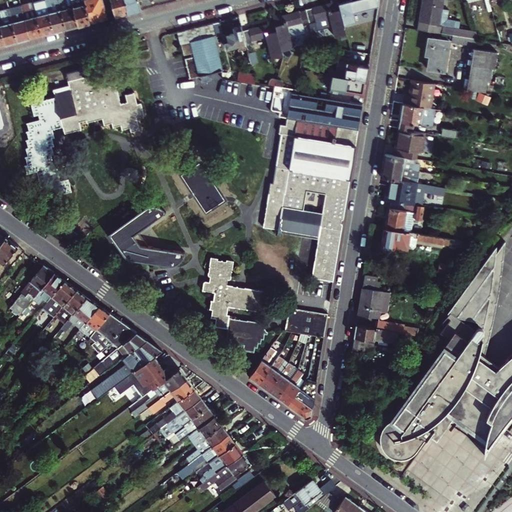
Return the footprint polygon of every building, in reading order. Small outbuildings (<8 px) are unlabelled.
[(44,0),(34,3),(37,16),(42,36),(54,33),(45,0),(44,0)] [(45,0),(54,33),(66,29),(58,0),(45,0)] [(58,0),(66,29),(78,26),(71,0),(58,0)] [(71,0),(78,26),(90,23),(84,0),(71,0)] [(84,0),(90,23),(107,19),(102,0),(84,0)] [(127,14),(123,0),(110,0),(115,17),(127,14)] [(123,0),(127,14),(141,10),(138,0),(123,0)] [(138,0),(141,10),(155,7),(153,1),(157,0),(158,6),(164,4),(162,0),(138,0)] [(319,29),(333,26),(336,36),(355,31),(352,21),(356,20),(354,11),(378,5),(378,0),(346,0),(339,2),(338,0),(330,0),(330,2),(288,13),(287,11),(281,13),(281,12),(275,14),(276,19),(270,20),(271,22),(246,29),(245,24),(237,26),(238,31),(227,34),(231,49),(250,44),(250,42),(251,41),(252,45),(263,42),(262,39),(270,37),(275,57),(290,54),(288,48),(299,45),(296,32),(306,29),(304,22),(310,21),(315,38),(321,36),(319,29)] [(444,0),(422,0),(418,30),(453,36),(475,39),(473,30),(460,28),(461,21),(448,19),(449,9),(443,8),(444,0)] [(34,3),(21,6),(30,39),(42,36),(34,3)] [(21,6),(9,9),(17,42),(30,39),(21,6)] [(17,42),(9,9),(0,11),(0,22),(6,45),(17,42)] [(205,35),(215,33),(213,24),(177,31),(179,43),(206,37),(205,35)] [(226,70),(222,51),(224,50),(220,34),(186,43),(188,54),(198,52),(199,56),(189,58),(195,78),(226,70)] [(475,39),(453,36),(451,42),(476,47),(478,40),(475,39)] [(425,61),(429,61),(428,69),(444,72),(450,42),(429,38),(425,61)] [(489,67),(495,68),(498,52),(474,48),(467,89),(485,92),(489,67)] [(338,61),(352,64),(354,57),(339,55),(338,61)] [(351,78),(352,78),(366,80),(368,66),(352,64),(338,61),(337,61),(335,71),(333,71),(332,74),(325,73),(324,81),(349,86),(351,78)] [(52,88),(54,95),(30,101),(34,116),(38,115),(39,121),(27,124),(29,131),(26,132),(28,140),(26,141),(28,147),(25,148),(28,157),(25,158),(27,165),(24,166),(26,173),(36,171),(39,183),(44,182),(46,189),(49,189),(51,197),(64,193),(63,189),(70,187),(67,176),(61,178),(57,162),(55,163),(52,155),(54,154),(53,146),(55,146),(53,137),(55,137),(53,128),(55,128),(54,125),(60,123),(63,132),(79,128),(77,121),(85,119),(86,122),(99,118),(101,124),(110,122),(111,126),(118,125),(119,129),(129,127),(131,133),(137,131),(133,117),(142,115),(139,103),(134,104),(131,91),(123,93),(125,101),(117,103),(111,80),(104,82),(102,75),(88,79),(87,76),(82,78),(79,68),(64,72),(67,84),(52,88)] [(258,74),(244,71),(242,80),(259,82),(258,74)] [(348,102),(362,105),(366,80),(352,78),(348,102)] [(405,94),(403,103),(430,108),(435,83),(412,79),(409,95),(405,94)] [(436,109),(440,84),(435,83),(430,108),(436,109)] [(281,135),(284,135),(275,184),(272,183),(265,228),(279,231),(279,235),(282,235),(283,231),(323,238),(322,241),(319,240),(312,277),(319,279),(318,281),(325,282),(326,280),(333,281),(362,105),(348,102),(297,94),(298,91),(295,90),(290,119),(291,120),(290,127),(283,125),(281,135)] [(430,108),(403,103),(399,128),(413,130),(414,124),(433,127),(436,109),(430,108)] [(443,126),(441,134),(461,137),(462,130),(443,126)] [(413,130),(399,128),(395,156),(404,157),(417,159),(418,152),(422,153),(426,133),(413,130)] [(384,154),(383,165),(418,171),(419,164),(403,162),(404,157),(395,156),(384,154)] [(418,171),(383,165),(381,175),(389,176),(400,178),(401,174),(417,177),(418,171)] [(385,199),(391,200),(413,204),(423,206),(425,193),(444,196),(446,186),(417,181),(400,178),(389,176),(385,199)] [(386,227),(403,230),(406,217),(421,219),(424,206),(423,206),(413,204),(391,200),(386,227)] [(148,246),(138,232),(166,212),(165,211),(163,208),(160,206),(158,206),(156,205),(154,205),(151,205),(149,205),(147,206),(144,208),(109,234),(125,256),(126,257),(128,258),(130,259),(132,259),(169,265),(170,265),(172,265),(174,265),(176,264),(178,263),(180,262),(182,260),(184,256),(185,252),(148,246)] [(80,236),(61,218),(55,224),(74,242),(80,236)] [(457,239),(403,230),(386,227),(383,244),(394,246),(395,244),(407,246),(409,234),(412,235),(411,236),(416,237),(416,238),(456,245),(457,239)] [(0,259),(4,263),(9,258),(14,262),(24,251),(5,237),(0,243),(0,259)] [(504,256),(504,250),(505,242),(501,248),(497,252),(496,247),(448,313),(449,314),(450,312),(476,330),(477,328),(478,327),(480,327),(482,328),(483,329),(484,331),(484,333),(483,334),(479,340),(482,342),(479,352),(485,356),(488,342),(492,328),(495,314),(498,300),(500,285),(502,271),(504,256)] [(237,342),(248,344),(249,339),(252,339),(252,335),(255,335),(255,331),(258,331),(259,325),(261,326),(262,324),(227,318),(228,308),(265,314),(268,292),(225,286),(226,281),(230,282),(233,263),(226,261),(226,263),(217,262),(217,260),(210,259),(207,278),(212,279),(211,284),(204,283),(202,293),(215,295),(214,303),(211,302),(210,311),(212,312),(211,320),(221,321),(220,330),(229,331),(228,336),(237,337),(237,342)] [(456,265),(443,262),(441,271),(454,273),(456,265)] [(54,272),(43,265),(16,299),(17,300),(10,308),(5,315),(14,322),(19,315),(25,308),(37,294),(54,272)] [(64,280),(54,272),(37,294),(47,302),(64,280)] [(378,275),(365,273),(363,287),(379,290),(380,280),(377,280),(378,275)] [(58,311),(76,288),(64,280),(47,302),(43,306),(39,311),(51,320),(58,311)] [(379,318),(380,310),(388,311),(391,292),(379,290),(363,287),(358,314),(379,318)] [(63,321),(65,323),(87,296),(76,288),(58,311),(66,318),(63,321)] [(37,294),(25,308),(30,311),(37,302),(43,306),(47,302),(37,294)] [(87,296),(65,323),(61,328),(66,332),(74,322),(79,316),(86,321),(99,305),(87,296)] [(99,305),(86,321),(81,327),(80,329),(84,332),(86,334),(92,326),(96,329),(109,312),(99,305)] [(324,337),(328,314),(289,308),(285,331),(293,332),(301,333),(309,334),(316,335),(324,337)] [(107,357),(137,332),(109,312),(96,329),(96,330),(101,334),(111,342),(101,352),(107,357)] [(511,354),(509,357),(499,366),(485,356),(479,352),(482,342),(479,340),(483,334),(484,333),(484,331),(483,329),(482,328),(480,327),(478,327),(477,328),(476,330),(450,312),(449,314),(447,317),(450,319),(440,333),(449,339),(403,403),(405,404),(394,419),(390,421),(387,424),(384,427),(382,431),(381,435),(381,439),(381,444),(383,448),(385,451),(389,454),(392,456),(396,458),(401,458),(405,458),(409,457),(413,455),(426,438),(427,439),(429,436),(430,435),(435,439),(444,428),(438,423),(444,415),(448,412),(452,407),(458,399),(485,418),(484,421),(484,423),(484,426),(484,429),(484,431),(485,434),(486,436),(487,438),(486,441),(486,444),(485,447),(485,450),(488,451),(506,428),(511,420),(511,419),(511,354)] [(79,316),(74,322),(81,327),(86,321),(79,316)] [(379,318),(377,327),(393,330),(394,327),(400,328),(400,331),(417,334),(418,326),(394,322),(395,320),(379,318)] [(357,324),(354,336),(374,339),(375,332),(379,337),(396,339),(398,331),(393,330),(377,327),(357,324)] [(86,334),(90,337),(96,330),(96,329),(92,326),(86,334)] [(80,329),(74,335),(79,339),(84,332),(80,329)] [(89,338),(94,342),(101,334),(96,330),(90,337),(89,338)] [(131,352),(148,340),(137,332),(107,357),(114,366),(131,352)] [(368,340),(354,338),(352,352),(365,354),(368,340)] [(148,340),(131,352),(137,360),(95,391),(100,397),(115,386),(154,356),(162,350),(148,340)] [(277,349),(272,345),(249,375),(259,383),(272,365),(268,362),(277,349)] [(278,357),(272,365),(259,383),(268,389),(281,372),(289,361),(291,356),(282,349),(278,357)] [(154,356),(115,386),(121,394),(134,384),(143,396),(153,388),(173,374),(167,366),(164,369),(154,356)] [(289,361),(281,372),(268,389),(277,396),(297,369),(300,362),(291,356),(289,361)] [(297,369),(277,396),(287,403),(308,375),(309,369),(300,362),(297,369)] [(308,375),(287,403),(305,416),(308,416),(312,415),(313,407),(316,389),(318,375),(309,368),(309,369),(308,375)] [(179,369),(173,374),(153,388),(157,393),(147,401),(151,406),(161,399),(187,379),(179,369)] [(178,401),(194,389),(187,379),(161,399),(164,403),(174,396),(178,401)] [(201,397),(194,389),(178,401),(181,405),(176,409),(177,410),(180,414),(201,397)] [(201,397),(180,414),(177,415),(184,424),(208,406),(201,397)] [(166,405),(164,403),(161,399),(151,406),(141,414),(146,420),(166,405)] [(429,436),(432,438),(437,442),(453,420),(486,444),(486,441),(487,438),(486,436),(485,434),(484,431),(484,429),(484,426),(484,423),(484,421),(485,418),(458,399),(452,407),(448,412),(444,415),(438,423),(444,428),(435,439),(430,435),(429,436)] [(147,401),(137,408),(141,414),(151,406),(147,401)] [(215,416),(208,406),(184,424),(191,434),(192,433),(215,416)] [(164,420),(167,423),(177,415),(180,414),(177,410),(164,420)] [(206,437),(222,425),(215,416),(192,433),(195,437),(196,438),(202,433),(206,437)] [(199,450),(202,454),(229,434),(222,425),(206,437),(209,442),(199,450)] [(229,434),(202,454),(205,458),(209,456),(212,460),(235,443),(229,434)] [(195,445),(199,450),(209,442),(206,437),(195,445)] [(243,453),(235,443),(212,460),(205,465),(208,469),(213,476),(243,453)] [(251,464),(243,453),(213,476),(199,486),(203,491),(215,482),(222,491),(236,481),(233,477),(251,464)] [(213,476),(208,469),(194,480),(199,486),(213,476)] [(232,486),(236,491),(255,477),(250,471),(238,480),(239,481),(232,486)] [(303,499),(309,507),(314,503),(325,494),(320,487),(314,479),(283,502),(289,509),(303,499)] [(327,493),(334,487),(329,480),(320,487),(325,494),(327,493)] [(265,482),(225,511),(253,511),(275,496),(265,482)] [(341,503),(327,493),(325,494),(314,503),(326,511),(354,511),(358,507),(345,497),(341,503)]
